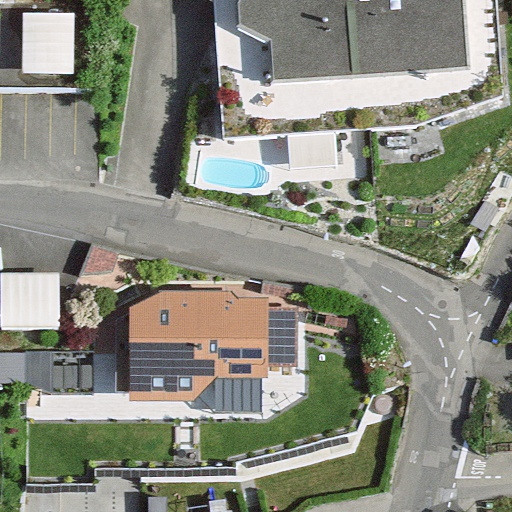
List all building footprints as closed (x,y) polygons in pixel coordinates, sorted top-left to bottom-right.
[(0,0),(0,11),(25,11),(25,0),(0,0)] [(292,98),(482,90),(479,0),(256,0),(243,31),(289,61),(292,98)] [(81,67),(83,9),(31,6),(28,65),(81,67)] [(69,320),(68,266),(9,267),(10,321),(69,320)] [(92,285),(91,403),(303,405),(304,287),(92,285)]
